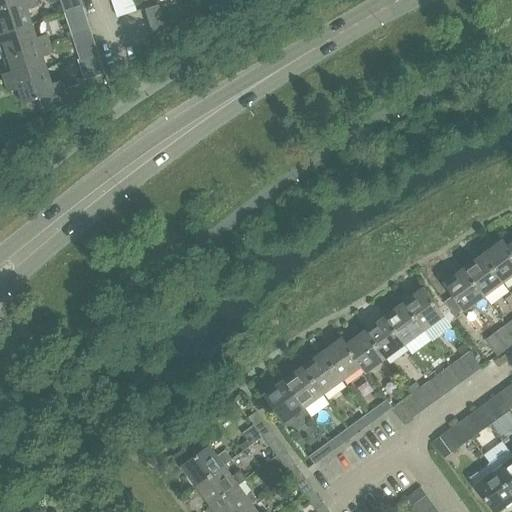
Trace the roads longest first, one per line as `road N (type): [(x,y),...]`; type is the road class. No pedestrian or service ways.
road 1 (secondary): [(0,268),(217,108),(398,0)]
road 2 (residential): [(511,365),(406,442)]
